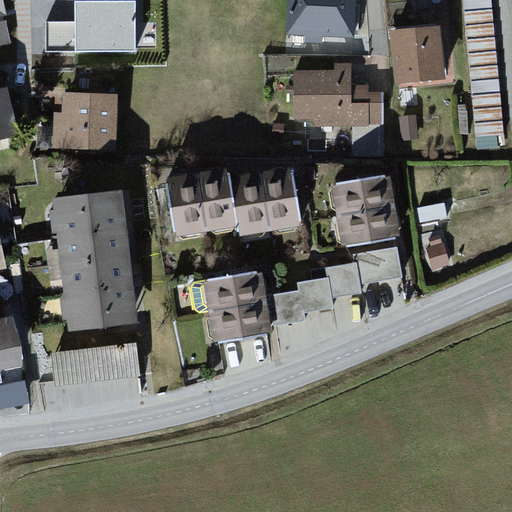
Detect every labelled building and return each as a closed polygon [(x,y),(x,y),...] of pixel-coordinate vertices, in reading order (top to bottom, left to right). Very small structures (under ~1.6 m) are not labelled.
[(355,0),(287,0),(287,46),(355,47),(355,0)] [(497,0),(470,0),(463,1),(477,155),(511,151),(497,0)] [(140,55),(141,5),(78,4),(77,21),(49,21),(49,53),(140,55)] [(11,27),(0,28),(0,51),(14,48),(11,27)] [(442,30),(393,35),(398,87),(447,82),(442,30)] [(335,74),(296,75),(297,123),(380,122),(380,89),(353,89),(353,64),(335,64),(335,74)] [(0,143),(18,139),(7,90),(0,91),(0,143)] [(119,102),(57,98),(54,158),(116,162),(119,102)] [(419,116),(402,117),(405,145),(422,144),(419,116)] [(224,170),(167,180),(179,248),(236,238),(224,170)] [(292,171),(236,180),(245,241),(301,232),(292,171)] [(390,176),(331,187),(343,252),(402,241),(390,176)] [(123,194),(50,204),(67,339),(141,329),(123,194)] [(449,207),(419,209),(421,227),(450,224),(449,207)] [(0,230),(0,272),(9,270),(0,230)] [(454,268),(442,235),(424,242),(436,274),(454,268)] [(296,294),(276,296),(280,333),(307,329),(305,315),(332,312),(331,301),(356,298),(354,286),(402,281),(398,251),(356,255),(357,265),(323,269),(324,278),(294,282),(296,294)] [(259,277),(201,286),(216,353),(271,342),(259,277)] [(15,319),(0,321),(0,376),(25,372),(15,319)] [(134,343),(52,357),(61,412),(143,399),(134,343)] [(0,384),(0,407),(32,406),(30,382),(0,384)]
